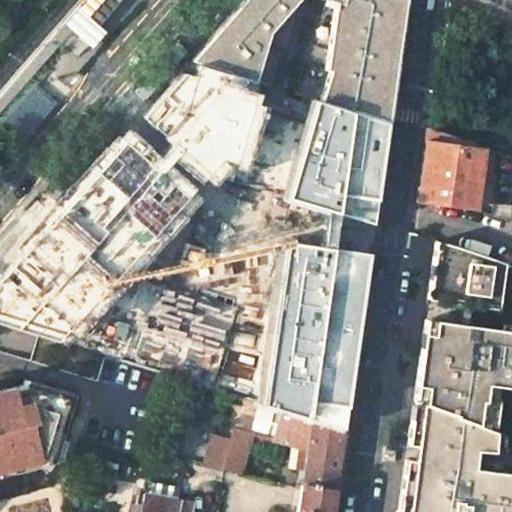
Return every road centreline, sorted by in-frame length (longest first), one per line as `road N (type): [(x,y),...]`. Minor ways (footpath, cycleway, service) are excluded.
road 1 (tertiary): [(353,511),(426,0)]
road 2 (secondary): [(179,0),(0,201)]
